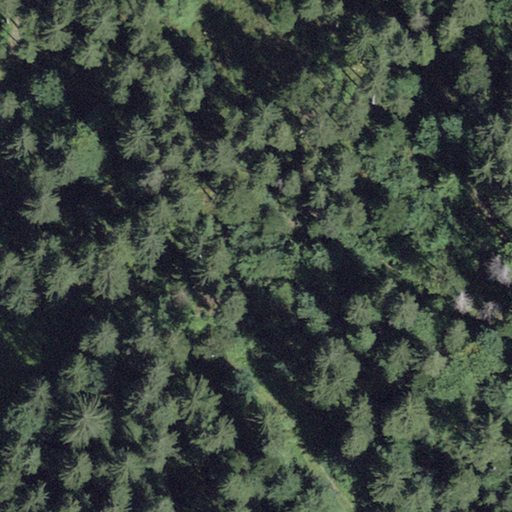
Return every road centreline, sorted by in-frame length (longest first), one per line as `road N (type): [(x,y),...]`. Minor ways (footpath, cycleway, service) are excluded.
road 1 (track): [(352,511),(286,419),(206,346),(102,317)]
road 2 (track): [(0,172),(29,291),(46,304),(102,317)]
